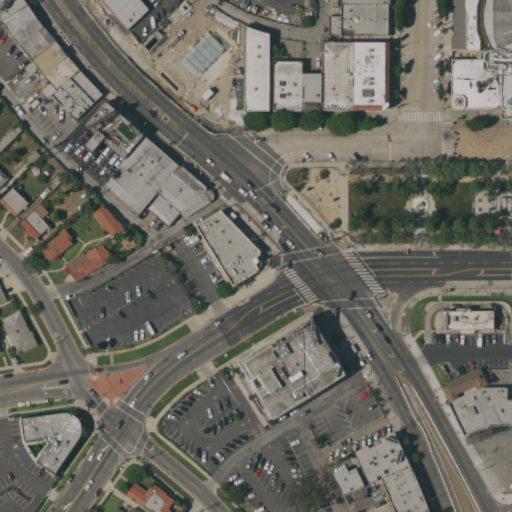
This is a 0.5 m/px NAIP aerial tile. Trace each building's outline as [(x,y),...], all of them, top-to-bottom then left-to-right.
[(0,19),(0,0),(22,0),(25,4),(1,21),(0,19)] [(102,0),(126,30),(147,10),(138,0),(102,0)] [(450,49),(450,0),(476,0),(475,5),(475,31),(479,41),(479,50),(450,49)] [(511,0),(511,118),(509,117),(505,115),(503,113),(502,110),(502,75),(483,75),(483,48),(490,48),(485,36),(481,22),(481,10),(483,0),(511,0)] [(388,35),(328,35),(327,16),(341,16),(341,4),(389,4),(388,35)] [(2,23),(26,5),(42,26),(18,45),(2,23)] [(268,109),(268,35),(261,32),(252,29),(243,26),(244,109),(268,109)] [(54,42),(42,27),(20,46),(31,59),(54,42)] [(32,61),(54,42),(65,56),(43,75),(32,61)] [(322,42),(351,42),(351,109),(322,109),(322,42)] [(352,42),(388,42),(387,105),(383,109),(352,109),(352,42)] [(55,89),(77,70),(65,57),(44,75),(55,89)] [(450,58),(481,58),(482,76),(500,76),(501,110),(453,111),(450,107),(450,58)] [(272,109),(300,109),(300,62),(272,62),(272,109)] [(75,120),(102,95),(78,70),(52,94),(75,120)] [(321,73),(321,109),(301,109),(301,73),(321,73)] [(83,126),(103,102),(143,133),(121,158),(100,140),(91,151),(83,145),(93,134),(83,126)] [(0,141),(18,123),(23,127),(0,150),(0,141)] [(144,136),(177,164),(138,213),(102,183),(144,136)] [(35,148),(41,154),(33,162),(27,156),(35,148)] [(178,166),(181,166),(205,187),(205,189),(206,190),(209,190),(212,192),(213,195),(213,199),(211,201),(209,202),(210,203),(185,218),(179,214),(168,226),(146,208),(157,194),(156,193),(178,166)] [(0,168),(9,177),(0,186),(0,168)] [(51,180),(59,172),(64,178),(56,185),(51,180)] [(29,202),(16,215),(12,212),(1,202),(2,202),(0,200),(13,186),(29,202)] [(91,201),(80,210),(77,206),(79,204),(78,202),(86,195),(91,201)] [(511,197),(511,211),(499,211),(499,197),(511,197)] [(49,211),(43,217),(51,227),(49,229),(47,227),(40,234),(45,239),(42,243),(37,238),(36,238),(32,234),(31,235),(25,229),(27,228),(21,222),(35,209),(34,208),(41,202),(49,211)] [(103,204),(106,208),(107,207),(118,221),(119,220),(123,224),(122,225),(125,228),(120,232),(118,229),(112,234),(104,225),(103,227),(100,224),(102,222),(94,212),(103,204)] [(195,225),(219,211),(258,251),(259,253),(257,255),(255,257),(254,260),(255,263),(255,266),(257,268),(258,270),(232,286),(195,225)] [(73,237),(71,239),(73,242),(57,255),(57,258),(43,256),(45,243),(47,243),(60,232),(59,232),(65,227),(73,237)] [(76,281),(71,273),(70,273),(64,264),(84,252),(85,253),(88,251),(87,250),(95,245),(96,247),(103,243),(106,249),(108,248),(111,254),(108,256),(110,260),(76,281)] [(0,284),(8,300),(0,303),(0,284)] [(477,328),(477,330),(474,330),(474,331),(460,331),(459,331),(459,328),(457,328),(457,330),(448,330),(448,328),(446,328),(446,327),(445,327),(445,324),(446,324),(446,322),(444,322),(444,316),(446,316),(446,314),(444,314),(444,311),(446,311),(446,309),(464,309),(464,307),(471,307),(471,309),(493,309),(493,310),(496,310),(496,314),(494,314),(494,328),(477,328)] [(30,330),(32,329),(35,335),(34,335),(38,343),(24,350),(22,347),(15,351),(12,344),(10,345),(5,334),(8,333),(3,324),(5,323),(2,318),(20,309),(30,330)] [(274,417),(240,358),(311,315),(339,361),(344,357),(353,371),(346,376),(346,374),(274,417)] [(441,384),(480,368),(486,384),(449,401),(441,384)] [(449,402),(483,387),(506,387),(506,399),(511,399),(511,426),(489,426),(465,436),(449,402)] [(56,472),(38,460),(50,442),(46,436),(25,439),(22,417),(65,411),(70,411),(74,413),(77,415),(81,419),(82,422),(83,426),(83,430),(82,434),(56,472)] [(353,452),(367,485),(408,466),(393,434),(353,452)] [(392,511),(380,480),(409,467),(427,511),(392,511)] [(343,497),(332,474),(345,468),(348,474),(355,471),(363,487),(343,497)] [(126,494),(135,481),(147,490),(150,486),(152,487),(155,483),(167,491),(166,493),(175,499),(169,507),(172,510),(170,511),(156,511),(152,508),(151,509),(144,504),(143,505),(126,494)]
